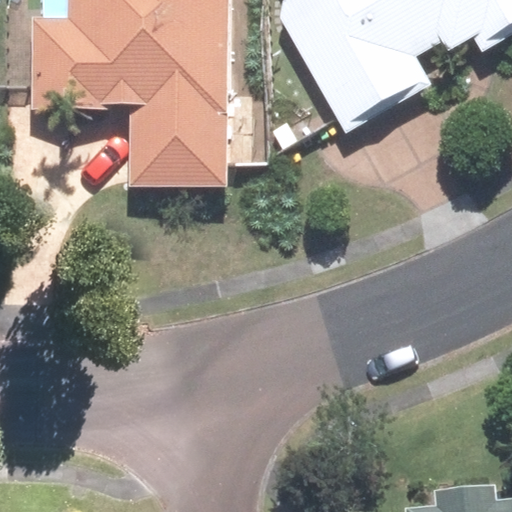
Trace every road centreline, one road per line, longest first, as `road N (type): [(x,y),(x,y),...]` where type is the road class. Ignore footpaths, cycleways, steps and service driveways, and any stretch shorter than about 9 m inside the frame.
road 1 (residential): [(185,394),(425,326),(511,281)]
road 2 (residential): [(0,389),(185,394)]
road 3 (residential): [(216,511),(185,394)]
